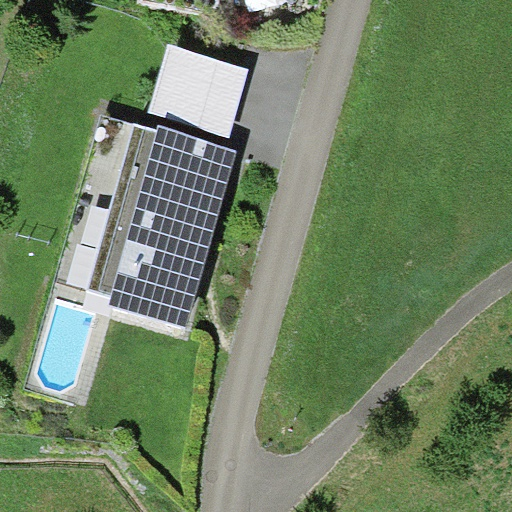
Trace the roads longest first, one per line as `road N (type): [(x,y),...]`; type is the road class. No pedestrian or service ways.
road 1 (residential): [(343,0),(233,390),(220,466),(235,511)]
road 2 (track): [(239,511),(360,413),(469,303),(511,276)]
